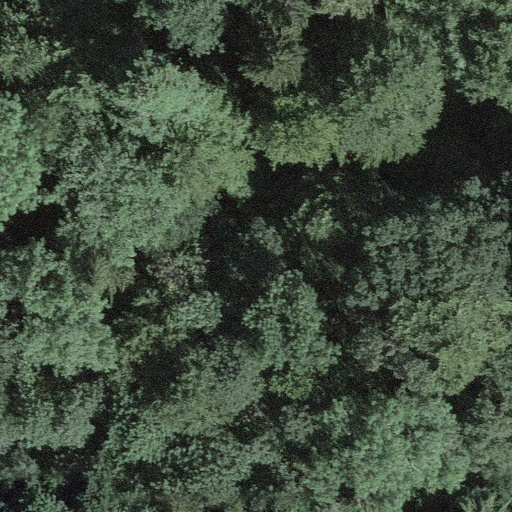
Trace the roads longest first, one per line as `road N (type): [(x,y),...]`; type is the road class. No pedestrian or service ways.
road 1 (track): [(340,511),(282,432),(51,305),(0,290)]
road 2 (track): [(282,432),(511,267)]
